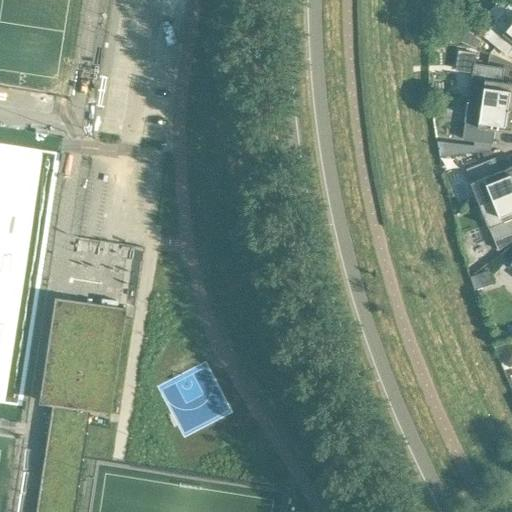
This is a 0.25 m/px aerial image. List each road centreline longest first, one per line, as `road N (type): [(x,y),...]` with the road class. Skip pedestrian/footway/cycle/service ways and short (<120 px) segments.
road 1 (tertiary): [(448,511),(389,389),(359,295),(334,179),(319,0)]
road 2 (tertiary): [(291,0),(315,241),(366,420),(409,511)]
